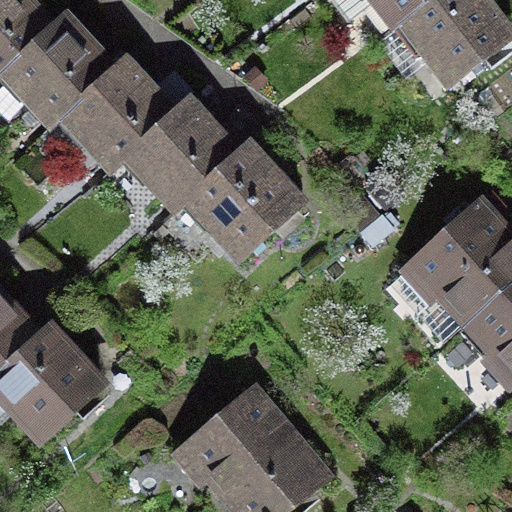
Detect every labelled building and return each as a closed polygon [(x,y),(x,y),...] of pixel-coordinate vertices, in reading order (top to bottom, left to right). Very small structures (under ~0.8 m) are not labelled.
[(0,0),(0,75),(54,28),(29,0),(0,0)] [(359,0),(389,39),(397,33),(394,29),(432,0),(359,0)] [(447,98),(511,48),(511,35),(493,11),(484,0),(432,0),(394,29),(397,33),(447,98)] [(0,88),(47,141),(60,130),(55,125),(115,73),(91,46),(65,18),(54,28),(0,75),(0,88)] [(109,185),(121,174),(116,168),(175,116),(151,89),(127,62),(115,73),(55,125),(60,130),(109,185)] [(170,226),(181,217),(177,213),(237,158),(214,133),(187,104),(175,116),(116,168),(121,174),(170,226)] [(236,276),(307,211),(278,180),(248,148),(237,158),(177,213),(181,217),(236,276)] [(412,263),(467,324),(511,283),(511,240),(506,233),(478,203),(412,263)] [(511,283),(467,324),(511,373),(511,283)] [(0,374),(39,339),(15,313),(0,296),(0,374)] [(0,416),(38,457),(108,392),(79,360),(50,329),(39,339),(0,374),(0,416)] [(252,390),(184,447),(238,511),(288,511),(328,479),(290,435),(252,390)]
